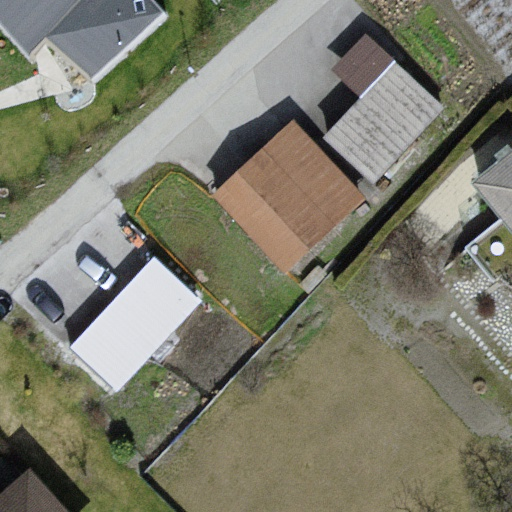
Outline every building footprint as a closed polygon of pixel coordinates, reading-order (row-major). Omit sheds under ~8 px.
[(1,0),(0,1),(0,26),(32,64),(51,47),(96,88),(170,21),(151,0),(1,0)] [(218,205),(291,275),(446,114),(399,69),(322,150),(296,125),(218,205)] [(511,155),(480,184),(511,220),(511,155)] [(158,244),(70,335),(117,380),(206,289),(158,244)] [(0,508),(0,511),(60,511),(31,480),(0,508)]
